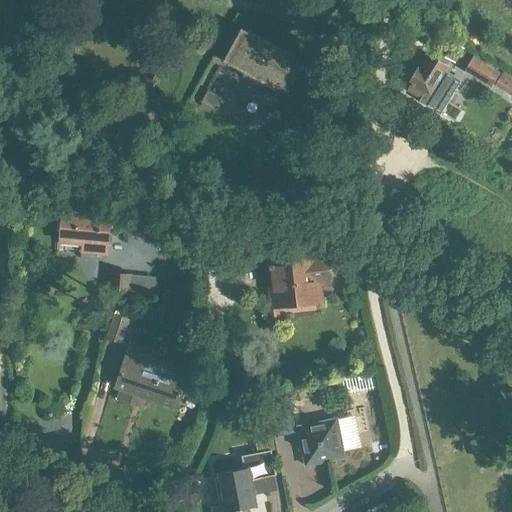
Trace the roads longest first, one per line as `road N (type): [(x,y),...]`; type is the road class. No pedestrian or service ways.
road 1 (track): [(407,468),(365,224),(392,0)]
road 2 (track): [(511,217),(433,168),(369,162)]
